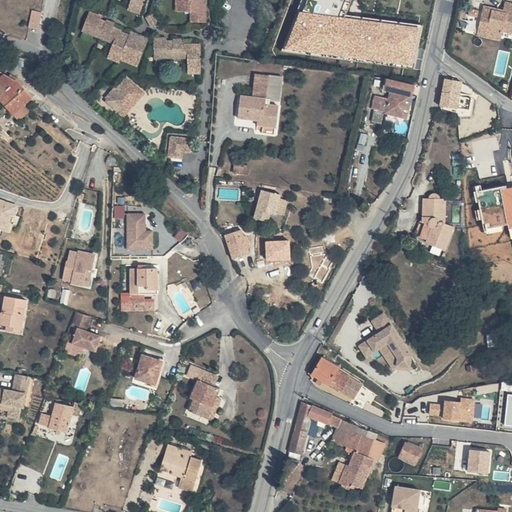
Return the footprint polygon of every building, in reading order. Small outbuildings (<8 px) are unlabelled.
[(121,0),(124,1),(121,8),(133,13),(137,0),(121,0)] [(310,0),(291,51),(420,65),(427,27),(345,16),(350,0),(310,0)] [(176,6),(168,5),(167,18),(176,19),(176,6)] [(197,6),(176,6),(176,19),(183,19),(183,29),(197,30),(197,6)] [(496,40),(497,35),(507,37),(510,20),(511,20),(511,8),(498,6),(497,14),(496,17),(486,15),(486,13),(477,11),(473,31),(482,32),(481,37),(496,40)] [(133,13),(121,8),(118,17),(130,21),(133,13)] [(41,27),(42,10),(32,10),(31,27),(41,27)] [(474,13),(464,10),(463,18),(472,19),(474,13)] [(90,23),(78,18),(70,36),(102,49),(99,56),(110,61),(128,69),(137,46),(120,39),(119,43),(101,35),(103,30),(95,27),(95,28),(93,32),(88,29),(89,25),(90,23)] [(144,21),(138,24),(143,34),(149,31),(144,21)] [(482,32),(473,31),(472,40),(496,44),(496,40),(481,37),(482,32)] [(156,45),(143,45),(143,65),(177,65),(177,73),(190,73),(190,52),(171,52),(171,47),(162,47),(162,49),(162,52),(156,52),(156,48),(156,45)] [(23,67),(0,55),(0,65),(1,66),(5,66),(10,69),(14,71),(20,74),(23,67)] [(110,61),(99,56),(96,63),(107,68),(108,66),(110,61)] [(110,61),(108,66),(126,73),(128,69),(110,61)] [(67,64),(62,69),(69,78),(74,73),(67,64)] [(190,73),(177,73),(178,82),(190,82),(190,73)] [(0,89),(9,81),(0,75),(0,89)] [(445,77),(440,106),(458,109),(464,80),(445,77)] [(259,79),(246,78),(242,101),(231,99),(228,122),(248,125),(255,126),(254,130),(266,132),(269,111),(255,108),(256,103),(268,104),(272,81),(259,79)] [(9,81),(0,89),(0,107),(7,115),(16,105),(25,96),(10,81),(9,81)] [(380,83),(375,83),(374,92),(380,93),(378,103),(362,100),(359,112),(368,114),(394,119),(402,88),(380,85),(380,83)] [(114,84),(93,107),(104,117),(119,101),(122,104),(129,98),(114,84)] [(122,104),(119,101),(104,117),(108,121),(122,104)] [(22,111),(16,105),(7,115),(12,120),(22,111)] [(266,132),(254,130),(253,138),(265,140),(266,132)] [(488,137),(464,139),(466,154),(490,152),(488,137)] [(182,147),(161,144),(159,163),(168,165),(169,158),(172,158),(180,159),(182,147)] [(168,165),(159,163),(158,167),(171,169),(172,158),(169,158),(168,165)] [(487,166),(477,167),(479,180),(489,178),(487,166)] [(237,171),(224,169),(223,177),(236,179),(237,171)] [(490,188),(489,178),(479,180),(468,181),(469,190),(490,188)] [(258,211),(257,218),(257,219),(267,220),(268,213),(275,214),(275,213),(278,196),(279,193),(259,189),(255,210),(258,211)] [(429,195),(426,194),(423,195),(421,201),(416,201),(416,227),(411,225),(408,233),(420,240),(418,243),(435,252),(446,229),(438,224),(438,201),(432,201),(430,196),(429,195)] [(285,197),(278,196),(275,213),(282,214),(285,197)] [(511,221),(511,196),(478,200),(482,224),(511,221)] [(12,200),(0,199),(0,235),(5,235),(5,227),(11,227),(12,219),(8,219),(8,211),(12,211),(12,200)] [(330,202),(321,201),(319,212),(328,213),(330,202)] [(116,204),(116,217),(127,217),(127,204),(116,204)] [(155,229),(148,229),(147,211),(128,212),(128,248),(155,248),(155,229)] [(278,246),(283,245),(292,243),(292,240),(289,227),(275,230),(278,246)] [(278,246),(275,230),(259,233),(262,249),(278,246)] [(248,254),(240,232),(225,238),(233,261),(248,254)] [(84,254),(67,250),(67,251),(59,250),(57,261),(56,260),(53,278),(62,280),(62,281),(74,283),(79,284),(81,270),(84,254)] [(152,262),(124,261),(124,290),(137,290),(137,285),(152,285),(152,262)] [(137,290),(124,290),(124,305),(137,305),(137,297),(137,290)] [(29,298),(8,295),(5,309),(3,308),(0,322),(11,324),(12,320),(24,322),(29,298)] [(148,297),(137,297),(137,305),(148,305),(148,297)] [(80,314),(65,310),(60,324),(67,326),(63,342),(72,344),(87,348),(91,332),(76,328),(80,314)] [(374,319),(364,328),(372,337),(382,328),(374,319)] [(24,322),(12,320),(11,324),(10,329),(22,331),(24,322)] [(372,337),(355,352),(364,362),(375,351),(383,344),(396,358),(395,366),(408,367),(407,355),(382,328),(372,337)] [(87,348),(72,344),(71,349),(85,353),(87,348)] [(383,344),(375,351),(391,369),(395,366),(396,358),(383,344)] [(164,359),(144,353),(137,376),(157,383),(164,359)] [(355,386),(314,362),(311,366),(309,365),(305,372),(312,377),(316,380),(348,398),(355,386)] [(199,376),(212,379),(216,370),(201,364),(196,375),(199,376)] [(25,407),(27,395),(21,394),(27,375),(16,373),(13,390),(0,388),(0,407),(4,408),(10,409),(10,415),(20,416),(21,407),(25,407)] [(31,375),(27,375),(21,394),(27,395),(31,375)] [(211,381),(212,379),(199,376),(192,394),(195,396),(191,407),(203,412),(211,390),(214,382),(211,381)] [(215,392),(211,390),(203,412),(207,414),(215,392)] [(473,422),(477,400),(447,395),(443,417),(473,422)] [(75,404),(56,400),(53,413),(43,411),(40,423),(50,425),(50,427),(58,428),(68,430),(72,412),(82,414),(85,404),(76,402),(75,404)] [(329,463),(328,466),(338,467),(352,428),(296,402),(284,452),(295,455),(305,416),(321,424),(316,437),(339,447),(331,464),(329,463)] [(338,467),(328,466),(321,481),(335,488),(337,484),(345,488),(358,457),(360,456),(366,442),(360,439),(362,434),(352,428),(338,467)] [(418,450),(403,442),(396,453),(413,461),(418,450)] [(468,471),(490,474),(494,449),(471,446),(468,471)] [(149,453),(139,449),(134,461),(145,465),(149,453)] [(177,455),(162,451),(160,456),(176,461),(177,455)] [(176,461),(160,456),(155,475),(164,479),(163,481),(175,485),(172,494),(188,498),(196,467),(187,464),(188,458),(177,455),(176,461)] [(321,481),(328,466),(320,464),(314,478),(321,481)] [(392,488),(387,511),(412,511),(416,493),(392,488)]
